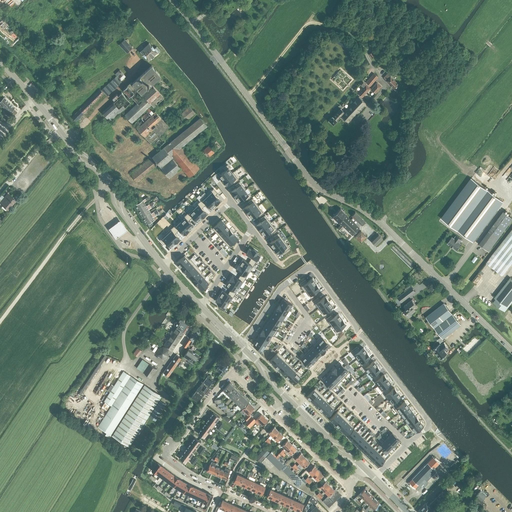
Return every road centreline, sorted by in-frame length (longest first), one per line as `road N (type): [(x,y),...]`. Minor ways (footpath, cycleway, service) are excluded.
road 1 (tertiary): [(511,350),(381,222),(310,181),(171,0)]
road 2 (residential): [(358,333),(428,421),(375,478)]
road 3 (residential): [(241,346),(289,280),(312,268),(358,333)]
road 4 (residential): [(224,490),(167,452),(231,372)]
road 5 (residential): [(162,265),(231,202),(251,227)]
